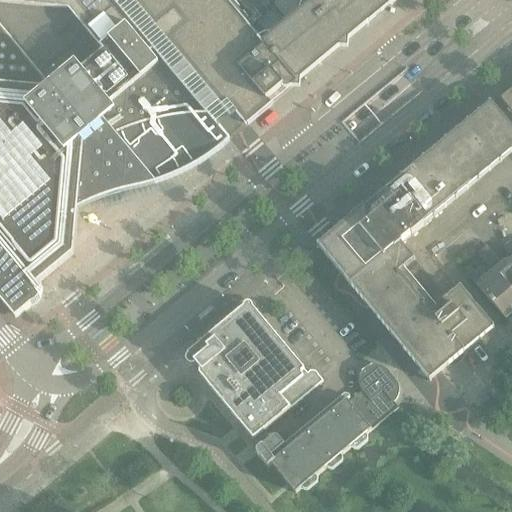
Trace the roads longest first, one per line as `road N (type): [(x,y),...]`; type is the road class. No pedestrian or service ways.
road 1 (residential): [(478,0),(76,331),(36,376)]
road 2 (residential): [(80,383),(211,286),(511,26)]
